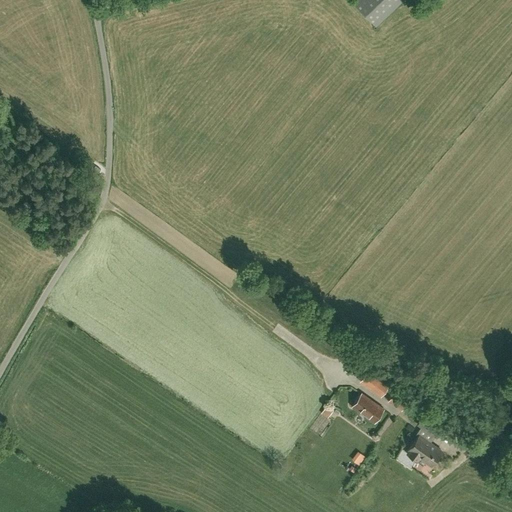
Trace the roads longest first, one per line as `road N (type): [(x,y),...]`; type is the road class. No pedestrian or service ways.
road 1 (track): [(102,200),(325,361),(442,375),(507,393)]
road 2 (unclassified): [(0,378),(107,182),(109,96),(91,0)]
road 3 (track): [(430,486),(463,457),(507,393)]
